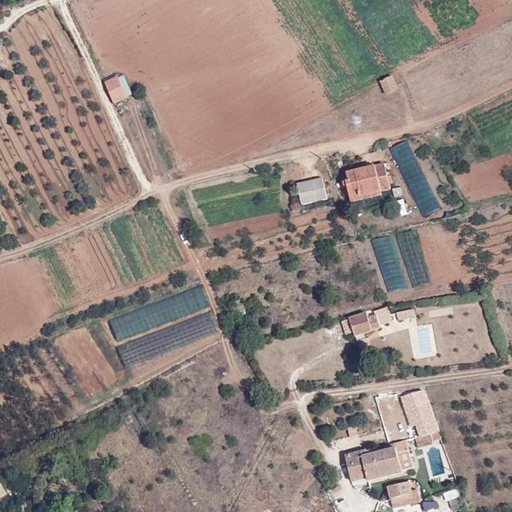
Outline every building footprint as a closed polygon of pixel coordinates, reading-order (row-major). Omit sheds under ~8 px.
[(398,88),(393,76),(381,83),(386,94),(398,88)] [(105,83),(114,104),(127,98),(118,77),(105,83)] [(393,150),(398,159),(414,151),(409,142),(393,150)] [(346,181),(350,199),(382,192),(391,190),(385,164),(347,173),(349,181),(346,181)] [(331,205),(326,184),(301,190),(306,211),(331,205)] [(382,192),(350,199),(351,202),(382,195),(382,192)] [(247,314),(244,306),(232,308),(234,317),(247,314)] [(392,321),(388,308),(376,312),(377,315),(368,318),(367,313),(345,320),(347,326),(352,325),(355,336),(381,327),(380,325),(392,321)] [(403,393),(406,410),(429,402),(424,388),(403,393)] [(429,402),(406,410),(405,411),(408,418),(416,416),(419,422),(433,417),(429,402)] [(433,417),(419,422),(423,436),(430,434),(439,431),(433,417)] [(439,431),(430,434),(432,442),(441,439),(439,431)] [(387,445),(389,450),(396,448),(398,455),(409,452),(406,440),(387,445)] [(396,448),(389,450),(369,455),(367,450),(346,456),(350,478),(366,474),(367,477),(368,481),(403,472),(398,455),(396,448)] [(415,503),(410,481),(387,487),(392,508),(415,503)] [(0,487),(6,495),(11,492),(6,483),(0,487)] [(461,496),(458,488),(443,493),(447,502),(461,496)] [(26,506),(22,498),(15,503),(20,511),(21,511),(24,511),(23,508),(26,506)] [(440,511),(440,503),(427,503),(427,511),(440,511)]
